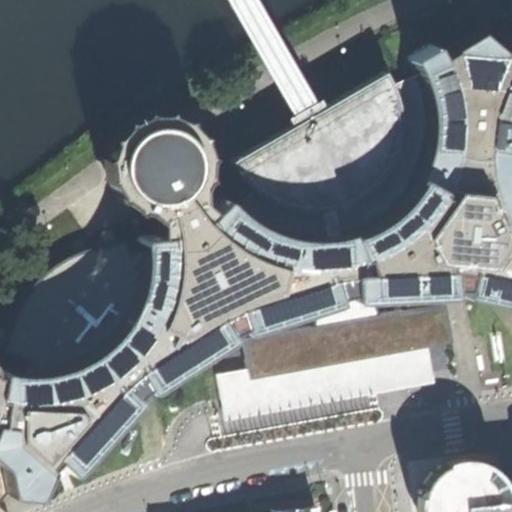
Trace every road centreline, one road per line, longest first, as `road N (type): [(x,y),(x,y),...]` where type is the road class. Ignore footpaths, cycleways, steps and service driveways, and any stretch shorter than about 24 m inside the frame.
road 1 (residential): [(364,442),(223,472),(104,511)]
road 2 (residential): [(511,421),(364,442)]
